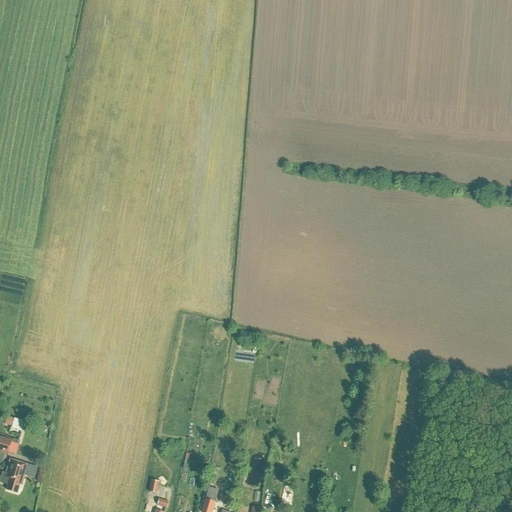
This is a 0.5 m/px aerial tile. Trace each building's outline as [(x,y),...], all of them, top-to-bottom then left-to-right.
[(5,424),(12,427),(14,418),(7,416),(5,424)] [(0,453),(7,456),(12,441),(0,437),(0,453)] [(9,458),(4,476),(8,477),(7,481),(9,482),(6,490),(17,493),(20,485),(22,486),(24,476),(34,479),(38,467),(28,464),(9,458)] [(148,493),(157,494),(159,483),(150,481),(148,493)] [(132,494),(138,497),(142,488),(137,486),(132,494)] [(209,488),(201,511),(211,511),(218,491),(209,488)] [(159,499),(157,505),(167,508),(169,502),(159,499)]
